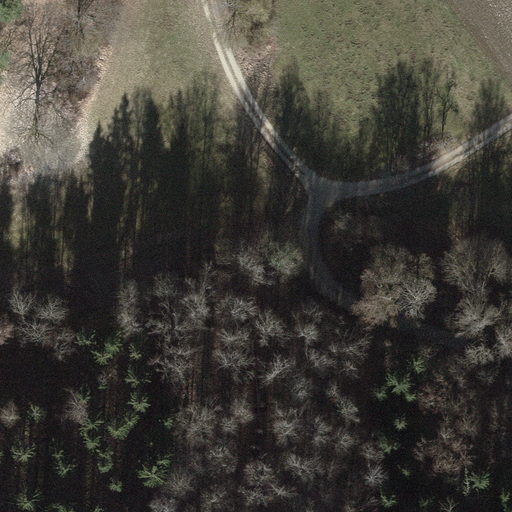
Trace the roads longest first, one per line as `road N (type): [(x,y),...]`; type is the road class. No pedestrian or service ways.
road 1 (track): [(214,0),(249,90),(325,186),(368,188),(418,175),(511,122)]
road 2 (track): [(325,186),(307,241),(319,280),(341,302),(412,337),(511,359)]
